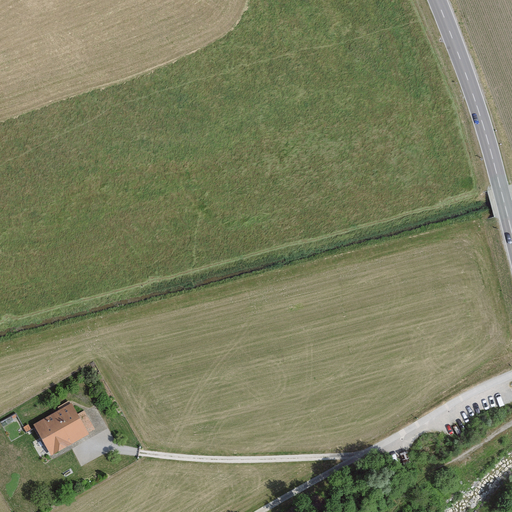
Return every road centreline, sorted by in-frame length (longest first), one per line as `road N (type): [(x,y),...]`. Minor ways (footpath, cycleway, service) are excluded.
road 1 (unclassified): [(511,375),(264,511)]
road 2 (track): [(358,456),(220,460),(106,448)]
road 3 (secondary): [(511,231),(437,0)]
